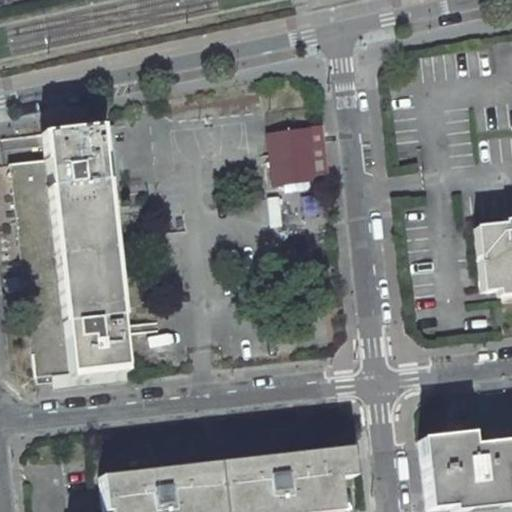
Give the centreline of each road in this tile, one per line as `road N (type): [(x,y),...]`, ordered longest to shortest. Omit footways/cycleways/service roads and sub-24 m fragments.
road 1 (residential): [(376,383),(0,425)]
road 2 (residential): [(337,31),(376,383)]
road 3 (residential): [(0,104),(337,31)]
road 4 (residential): [(337,31),(483,0)]
road 5 (residential): [(376,383),(511,367)]
road 6 (residential): [(376,383),(389,511)]
